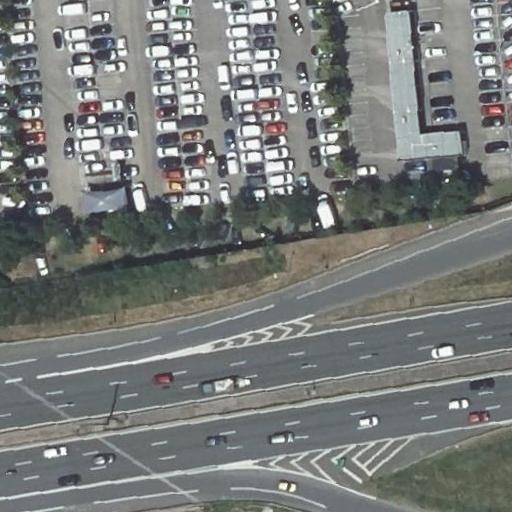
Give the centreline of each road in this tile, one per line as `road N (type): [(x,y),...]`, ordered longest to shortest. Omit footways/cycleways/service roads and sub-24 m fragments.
road 1 (trunk): [(511,236),(202,336),(0,375)]
road 2 (trunk): [(511,323),(0,406)]
road 3 (trunk): [(0,474),(511,395)]
road 4 (trunk): [(0,487),(45,503),(243,476),(289,481),(376,511)]
